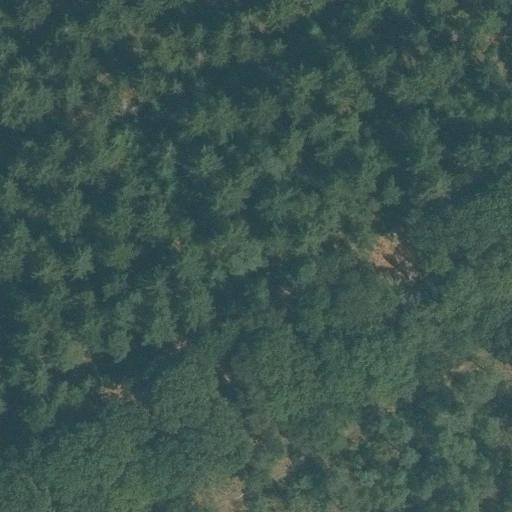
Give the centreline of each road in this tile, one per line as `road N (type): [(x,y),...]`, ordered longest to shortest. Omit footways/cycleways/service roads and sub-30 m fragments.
road 1 (unclassified): [(80,511),(511,262)]
road 2 (unknown): [(231,511),(511,348)]
